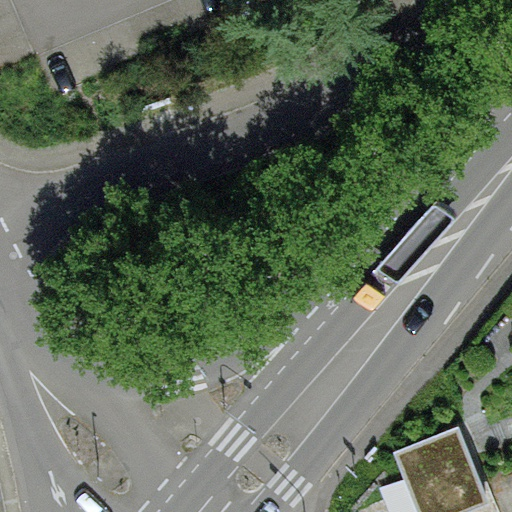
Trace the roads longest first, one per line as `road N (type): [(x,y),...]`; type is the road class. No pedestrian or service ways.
road 1 (residential): [(387,311),(174,374),(30,378)]
road 2 (primary): [(220,511),(387,311)]
road 3 (residential): [(30,378),(160,511)]
road 4 (primary): [(387,311),(511,174)]
